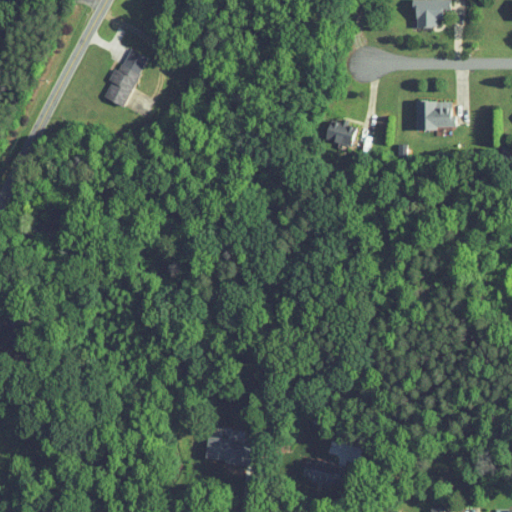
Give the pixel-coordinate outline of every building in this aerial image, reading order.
[(438,0),(402,0),(402,21),(424,21),(424,11),(429,11),(429,3),(438,3),(438,0)] [(511,17),(511,0),(501,0),(501,18),(511,17)] [(111,101),(135,51),(117,42),(107,64),(103,62),(90,90),(111,101)] [(441,95),(404,95),(404,123),(442,122),(441,95)] [(335,117),(320,112),(313,133),(338,141),(344,121),(335,118),(335,117)] [(231,425),(218,424),(217,431),(196,429),(193,451),(227,456),(231,425)] [(324,476),(327,459),(293,452),(290,469),(324,476)] [(402,507),(402,511),(447,511),(448,506),(432,506),(432,500),(418,501),(418,507),(402,507)] [(511,511),(511,502),(496,503),(495,511),(511,511)]
